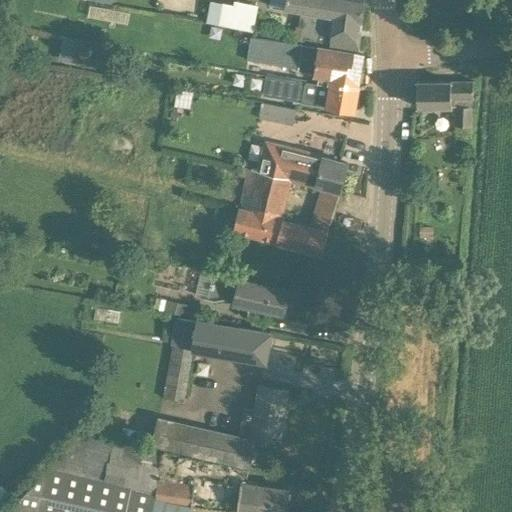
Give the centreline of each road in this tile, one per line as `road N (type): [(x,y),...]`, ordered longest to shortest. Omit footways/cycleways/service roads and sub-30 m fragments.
road 1 (tertiary): [(352,511),(391,56)]
road 2 (unclassified): [(391,56),(511,46)]
